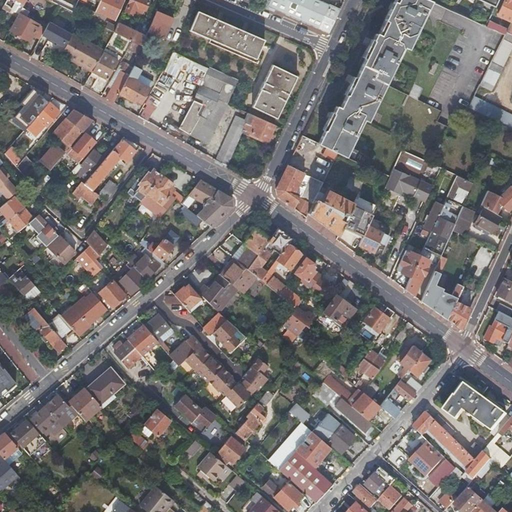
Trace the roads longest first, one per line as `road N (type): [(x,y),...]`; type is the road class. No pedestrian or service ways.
road 1 (residential): [(256,197),(47,383)]
road 2 (residential): [(256,197),(466,349)]
road 3 (residential): [(0,154),(79,238),(152,139)]
road 4 (residential): [(0,53),(152,139)]
road 5 (residential): [(256,197),(332,49)]
road 6 (residential): [(369,456),(466,349)]
road 7 (residential): [(332,49),(218,0)]
road 8 (residential): [(511,236),(466,349)]
